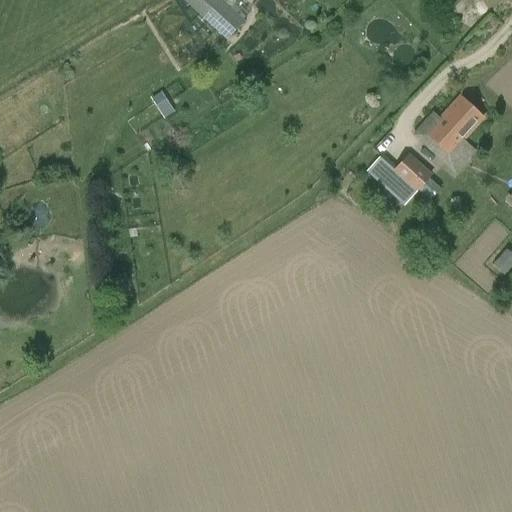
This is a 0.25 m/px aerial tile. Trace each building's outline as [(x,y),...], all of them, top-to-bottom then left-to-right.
[(244,21),(221,0),(182,0),(227,40),(244,21)] [(154,97),(166,117),(176,111),(164,91),(154,97)] [(437,116),(423,133),(452,159),(466,143),(464,141),(484,120),(458,96),(439,117),(437,116)] [(408,156),(397,169),(382,155),(366,172),(382,186),(404,205),(430,176),(408,156)] [(128,280),(112,283),(115,300),(131,297),(128,280)]
